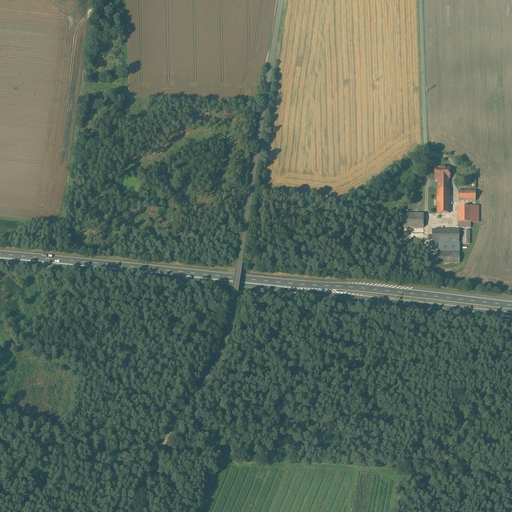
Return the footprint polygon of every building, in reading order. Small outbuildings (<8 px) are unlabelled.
[(450,168),(435,167),(435,178),(437,178),(437,213),(449,213),(450,168)] [(476,191),(458,191),(458,201),(476,200),(476,191)] [(479,206),(458,206),(458,228),(470,228),(470,223),(478,223),(479,206)] [(424,227),(424,214),(403,214),(403,226),(424,227)] [(459,230),(432,230),(432,243),(439,243),(438,263),(459,263),(459,230)]
